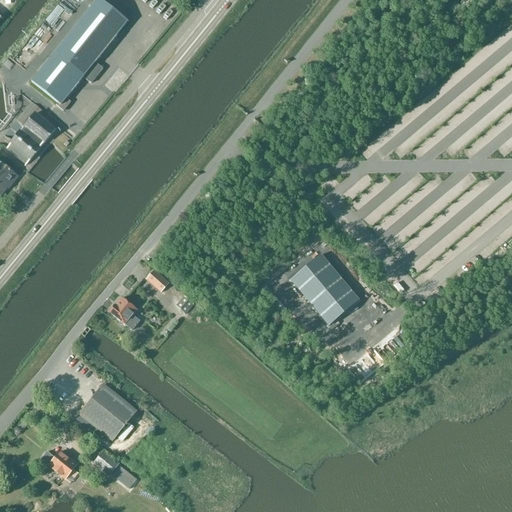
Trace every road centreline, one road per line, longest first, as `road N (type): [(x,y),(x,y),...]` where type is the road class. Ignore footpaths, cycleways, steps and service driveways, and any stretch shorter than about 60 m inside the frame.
road 1 (primary): [(0,279),(228,0)]
road 2 (unclassified): [(0,426),(139,254)]
